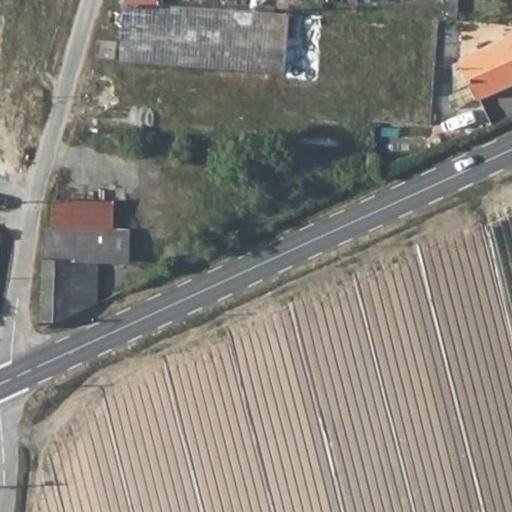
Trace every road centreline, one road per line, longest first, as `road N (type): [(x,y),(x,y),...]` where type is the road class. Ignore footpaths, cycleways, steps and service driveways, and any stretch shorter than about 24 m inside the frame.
road 1 (secondary): [(16,377),(511,151)]
road 2 (unclassified): [(89,0),(18,249),(10,342),(16,377)]
